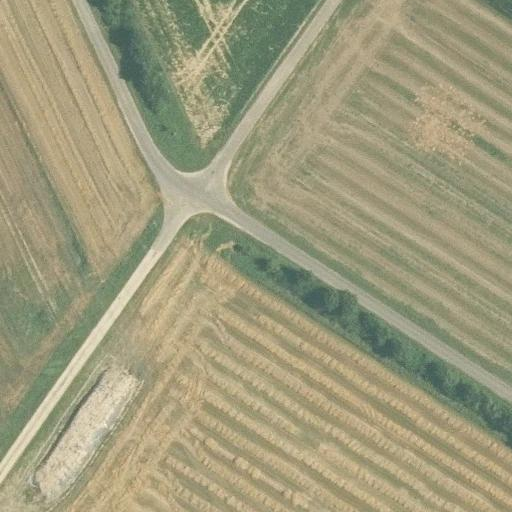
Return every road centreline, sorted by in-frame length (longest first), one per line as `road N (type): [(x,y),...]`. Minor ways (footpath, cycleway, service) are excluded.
road 1 (track): [(200,195),(511,399)]
road 2 (track): [(0,480),(200,195)]
road 3 (track): [(200,195),(337,0)]
road 4 (track): [(80,0),(160,170),(200,195)]
